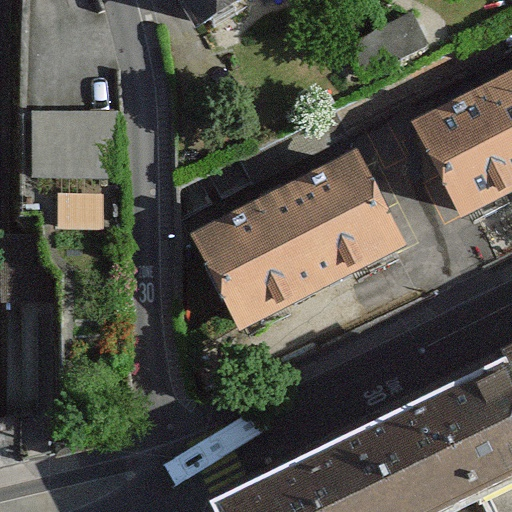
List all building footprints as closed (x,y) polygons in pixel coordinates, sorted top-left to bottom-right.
[(177,0),(201,40),(270,0),(177,0)] [(511,75),(496,84),(414,124),(462,219),(511,194),(511,75)] [(120,121),(30,121),(30,191),(121,191),(120,121)] [(277,197),(191,240),(240,335),(411,249),(363,154),(277,197)] [(111,207),(46,205),(46,239),(111,240),(111,207)] [(33,249),(5,249),(4,334),(48,334),(60,334),(60,282),(33,249)] [(506,357),(511,368),(511,344),(502,349),(506,357)] [(344,436),(210,501),(215,511),(443,511),(482,493),(511,478),(511,368),(506,357),(442,388),(344,436)] [(511,511),(511,478),(482,493),(491,511),(511,511)]
